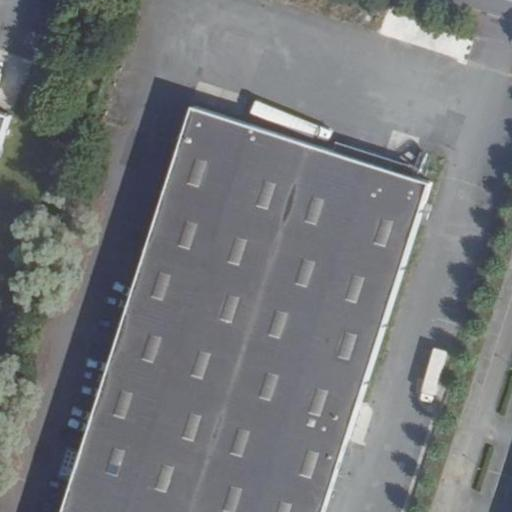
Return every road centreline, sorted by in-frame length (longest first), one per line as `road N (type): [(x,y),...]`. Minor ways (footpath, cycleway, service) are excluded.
road 1 (unknown): [(486,105),(220,33),(182,33),(161,50),(34,500)]
road 2 (unknown): [(486,105),(377,511)]
road 3 (unknown): [(511,335),(453,511)]
